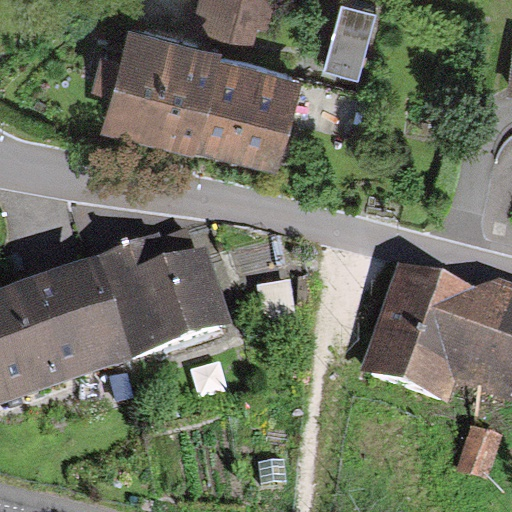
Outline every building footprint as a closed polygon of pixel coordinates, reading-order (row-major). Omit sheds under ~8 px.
[(262,0),(192,0),(189,14),(255,31),(262,0)] [(365,10),(335,4),(320,75),(350,81),(365,10)] [(219,36),(126,12),(100,112),(184,134),(186,126),(272,148),(292,67),(216,47),(219,36)] [(165,236),(94,260),(127,357),(231,322),(206,247),(172,258),(165,236)] [(94,260),(0,290),(0,399),(127,357),(94,260)] [(511,304),(400,268),(365,375),(436,398),(445,371),(511,392),(511,304)]
